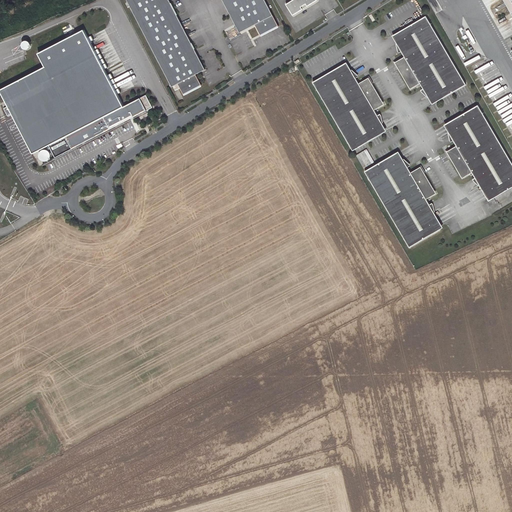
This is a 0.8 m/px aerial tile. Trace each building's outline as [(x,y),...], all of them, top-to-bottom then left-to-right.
[(171,0),(129,0),(174,86),(180,83),(186,94),(204,85),(198,74),(207,69),(171,0)] [(266,0),(224,0),(241,33),(257,25),(262,36),(280,26),(266,0)] [(293,0),(287,4),(293,15),(317,0),(293,0)] [(426,17),(395,35),(400,42),(396,44),(404,58),(396,62),(399,68),(397,70),(407,87),(410,86),(411,89),(419,85),(426,98),(430,96),(434,104),(465,87),(426,17)] [(85,31),(39,54),(46,68),(0,91),(8,106),(4,109),(8,117),(12,115),(33,155),(48,147),(55,158),(152,110),(146,97),(124,109),(85,31)] [(343,64),(313,81),(352,150),(383,133),(378,126),(382,123),(374,110),(382,106),(380,103),(383,102),(372,84),(370,85),(367,79),(359,83),(351,69),(348,72),(343,64)] [(451,156),(449,157),(457,172),(459,170),(463,176),(470,172),(478,186),(482,184),(491,199),(511,186),(511,165),(477,105),(447,122),(451,130),(448,132),(455,145),(448,150),(451,156)] [(396,153),(366,170),(409,247),(439,230),(431,214),(434,212),(427,199),(434,194),(433,192),(435,190),(425,172),(423,174),(419,168),(412,172),(404,158),(400,160),(396,153)]
